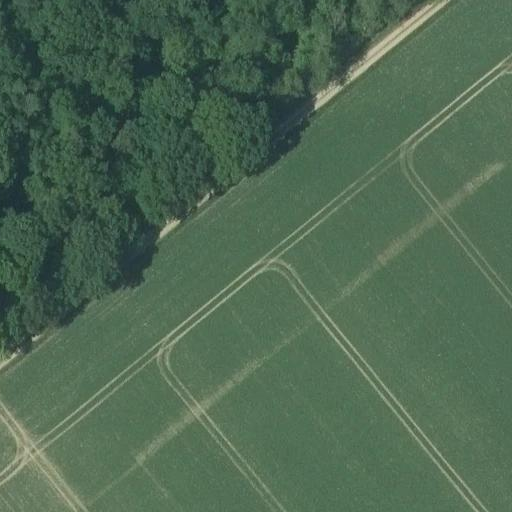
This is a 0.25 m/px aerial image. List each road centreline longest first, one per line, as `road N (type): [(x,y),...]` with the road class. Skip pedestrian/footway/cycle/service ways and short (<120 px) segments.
road 1 (track): [(28,230),(108,256),(423,0)]
road 2 (track): [(91,0),(28,230)]
road 3 (track): [(108,256),(0,345)]
